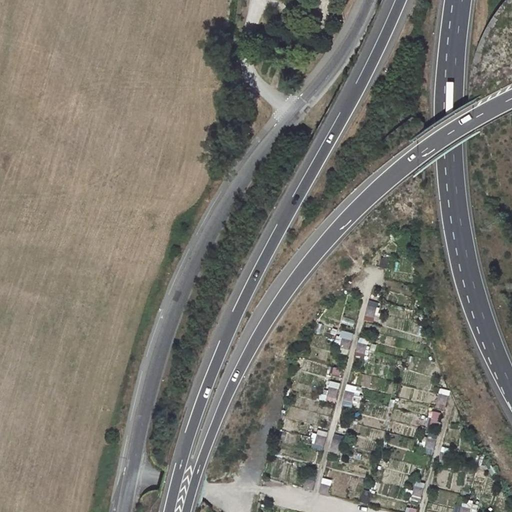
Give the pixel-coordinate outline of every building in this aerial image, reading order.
[(391,254),(381,252),(378,268),(387,270),(391,254)] [(369,300),(364,320),(374,323),(379,303),(369,300)] [(344,333),(339,352),(348,354),(353,335),(344,333)] [(369,339),(360,337),(355,356),(365,358),(369,339)] [(340,383),(331,381),(326,401),(335,403),(340,383)] [(356,388),(347,385),(342,405),(351,407),(356,388)] [(449,391),(440,389),(435,408),(445,409),(449,391)] [(437,426),(440,412),(428,410),(426,424),(437,426)] [(319,429),(313,448),(323,451),(328,431),(319,429)] [(429,433),(424,451),(433,454),(438,435),(429,433)] [(344,436),(335,434),(330,455),(338,457),(344,436)] [(443,446),(438,465),(447,468),(452,449),(443,446)] [(307,474),(304,488),(313,490),(316,477),(307,474)] [(416,480),(411,499),(420,501),(425,483),(416,480)] [(331,485),(322,483),(319,493),(329,495),(331,485)]
